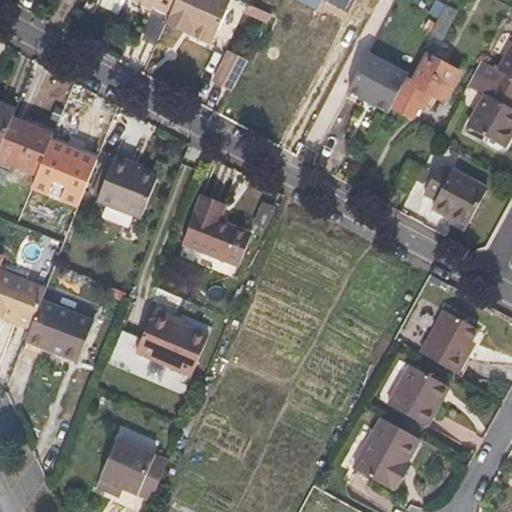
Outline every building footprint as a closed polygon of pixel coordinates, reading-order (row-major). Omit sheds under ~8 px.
[(167,16),(174,0),(124,0),(151,13),(153,10),(167,16)] [(208,46),(228,0),(174,0),(167,16),(163,25),(188,36),(190,37),(208,46)] [(266,21),(269,15),(246,4),(243,12),(266,21)] [(439,41),(453,14),(454,11),(443,6),(428,36),(439,41)] [(511,48),(498,73),(478,62),(472,75),(488,82),(511,95),(511,48)] [(231,92),(246,62),(229,54),(214,84),(231,92)] [(387,114),(407,76),(367,55),(347,93),(361,100),(362,97),(375,104),(373,107),(387,114)] [(441,100),(456,72),(425,56),(423,58),(417,71),(410,84),(405,82),(392,108),(409,117),(415,105),(423,108),(429,95),(441,100)] [(511,132),(511,95),(488,82),(472,75),(465,88),(484,98),(467,130),(503,149),(511,132)] [(70,127),(78,106),(65,101),(57,122),(70,127)] [(0,145),(11,118),(14,111),(0,104),(0,145)] [(0,157),(37,173),(50,141),(52,135),(11,118),(0,145),(0,157)] [(82,192),(95,160),(50,141),(37,173),(82,192)] [(141,220),(157,179),(130,169),(132,163),(115,156),(97,201),(141,220)] [(407,197),(422,168),(406,160),(392,189),(407,197)] [(486,195),(458,179),(438,168),(423,196),(435,203),(431,211),(466,230),(486,195)] [(217,223),(222,209),(224,205),(200,196),(180,244),(236,268),(249,236),(217,223)] [(255,221),(266,227),(275,207),(264,202),(255,221)] [(0,318),(1,319),(28,329),(30,323),(40,299),(43,289),(0,272),(0,318)] [(44,347),(60,307),(40,299),(30,323),(28,329),(24,339),(44,347)] [(75,360),(91,320),(60,307),(44,347),(47,349),(75,360)] [(191,375),(207,335),(151,311),(135,351),(191,375)] [(462,353),(474,331),(439,313),(415,356),(453,377),(466,355),(462,353)] [(425,429),(446,391),(439,387),(406,370),(386,408),(425,429)] [(409,466),(404,465),(417,441),(379,420),(352,471),(385,489),(391,491),(395,493),(404,474),(409,466)] [(95,486),(110,492),(119,495),(121,487),(150,498),(167,459),(116,438),(95,486)]
